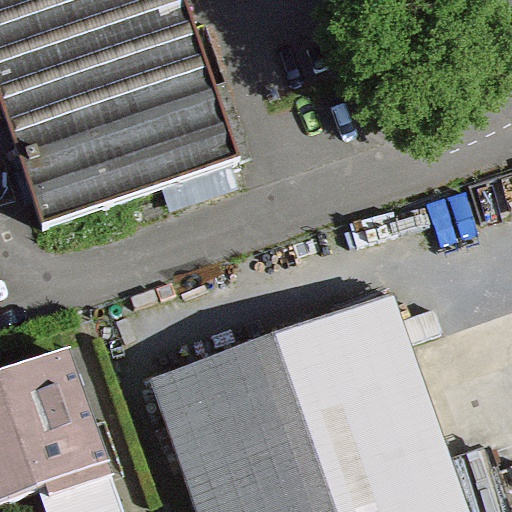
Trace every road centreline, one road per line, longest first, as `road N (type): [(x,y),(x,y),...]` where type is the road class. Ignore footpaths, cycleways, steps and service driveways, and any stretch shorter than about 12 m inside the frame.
road 1 (unknown): [(0,245),(64,254),(270,186)]
road 2 (unknown): [(511,98),(270,186)]
road 3 (unknown): [(253,0),(246,42),(270,186)]
